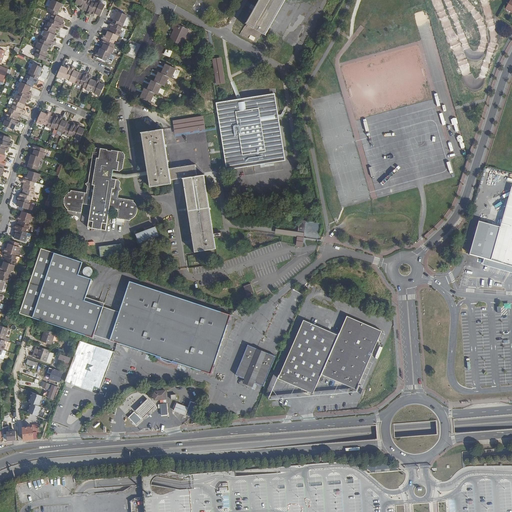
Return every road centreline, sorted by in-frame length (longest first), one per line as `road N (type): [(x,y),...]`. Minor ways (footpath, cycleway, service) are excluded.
road 1 (primary): [(511,418),(6,461)]
road 2 (primary): [(88,460),(511,424)]
road 3 (primary): [(88,460),(390,445)]
road 4 (primary): [(389,413),(91,445)]
road 5 (unknown): [(260,310),(128,276),(104,336),(130,358)]
road 6 (unclassified): [(412,259),(460,208),(511,58)]
road 7 (residential): [(43,96),(2,211)]
road 8 (unclassified): [(424,399),(412,279)]
road 9 (unclassified): [(400,280),(404,400)]
